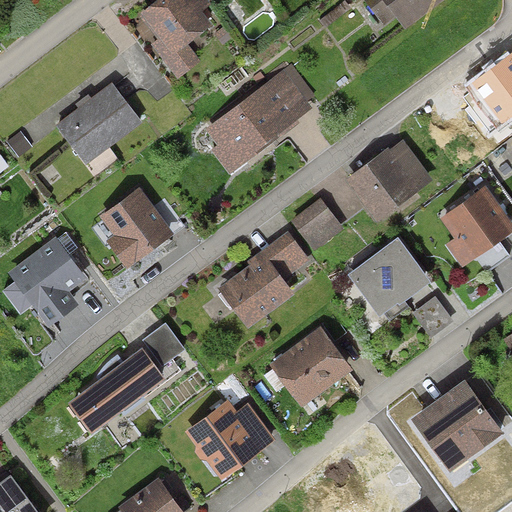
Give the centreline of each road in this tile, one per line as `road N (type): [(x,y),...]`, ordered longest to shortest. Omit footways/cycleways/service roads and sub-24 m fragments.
road 1 (residential): [(0,421),(126,306),(511,25)]
road 2 (residential): [(242,511),(511,300)]
